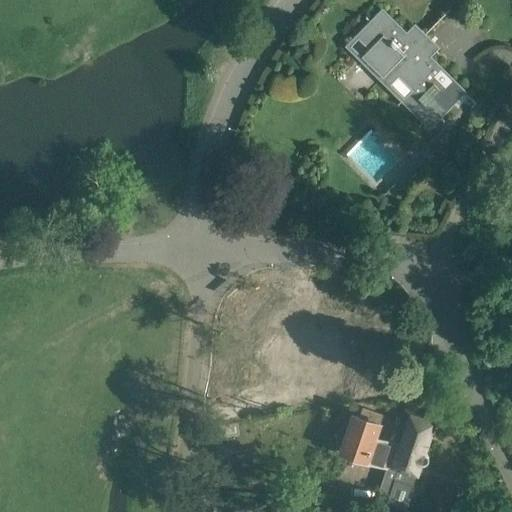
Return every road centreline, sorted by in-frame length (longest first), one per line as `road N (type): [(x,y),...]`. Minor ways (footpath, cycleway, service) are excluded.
road 1 (residential): [(199,251),(209,156),(225,102),(253,47),(291,0)]
road 2 (residential): [(175,511),(199,251)]
road 3 (residential): [(434,266),(390,250),(199,251)]
road 4 (residential): [(511,472),(452,331),(434,266)]
road 5 (residential): [(0,261),(199,251)]
road 6 (residential): [(434,266),(511,109)]
